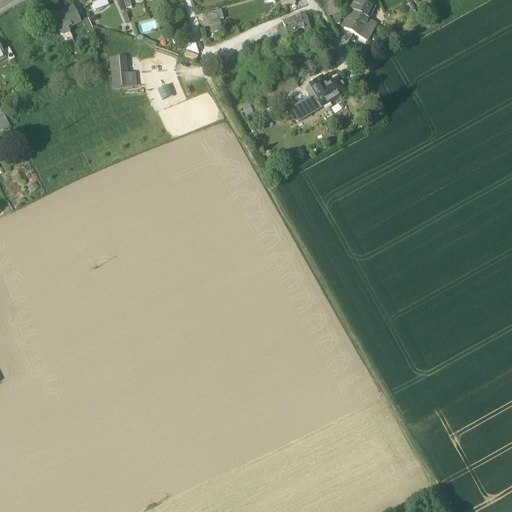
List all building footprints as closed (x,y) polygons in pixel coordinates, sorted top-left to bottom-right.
[(126,10),(121,0),(117,0),(116,1),(121,12),(126,10)] [(123,0),(126,10),(132,8),(130,0),(129,0),(123,0)] [(279,0),(282,9),(296,4),(295,0),(279,0)] [(351,11),(354,13),(366,19),(374,5),(371,0),(356,0),(357,1),(355,6),(354,5),(351,11)] [(339,13),(335,1),(323,5),(328,18),(338,14),(339,13)] [(53,18),(60,33),(61,33),(68,29),(80,23),(73,9),(53,18)] [(206,15),(209,24),(220,21),(223,20),(221,11),(206,15)] [(344,30),(360,39),(369,21),(366,19),(354,13),(344,30)] [(131,23),(126,14),(122,16),(126,25),(131,23)] [(292,19),(297,32),(302,30),(306,40),(314,37),(306,14),(292,19)] [(338,14),(330,18),(336,28),(343,25),(338,14)] [(301,43),(297,32),(292,19),(282,23),(286,32),(289,39),(292,47),(301,43)] [(82,23),(89,37),(95,34),(92,27),(89,20),(82,23)] [(223,30),(220,21),(209,24),(212,33),(223,30)] [(373,23),(369,21),(360,39),(367,43),(377,25),(373,23)] [(62,35),(65,43),(73,39),(68,29),(61,33),(60,33),(58,34),(59,37),(62,35)] [(3,52),(9,63),(14,60),(8,49),(3,52)] [(284,52),(288,65),(295,62),(291,50),(284,52)] [(198,57),(186,53),(185,58),(196,62),(198,57)] [(110,60),(113,91),(127,89),(126,75),(125,68),(126,68),(125,59),(118,59),(110,60)] [(136,88),(135,74),(126,75),(127,89),(134,88),(136,88)] [(279,87),(284,97),(300,89),(295,79),(279,87)] [(315,83),(319,92),(327,87),(322,79),(315,83)] [(340,79),(327,87),(319,92),(324,101),(319,103),(322,109),(323,108),(349,93),(340,79)] [(324,109),(323,108),(322,109),(319,103),(324,101),(319,92),(315,83),(311,86),(307,92),(311,99),(292,110),(300,123),(324,109)] [(253,114),(250,104),(243,107),(246,117),(253,114)] [(9,128),(3,117),(0,119),(0,127),(3,132),(9,128)] [(38,189),(33,184),(27,190),(32,195),(38,189)]
